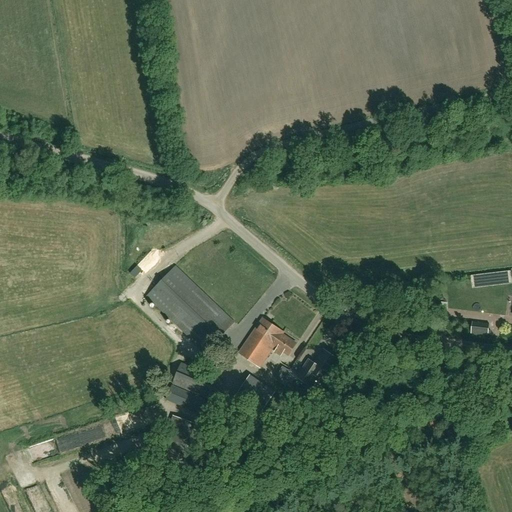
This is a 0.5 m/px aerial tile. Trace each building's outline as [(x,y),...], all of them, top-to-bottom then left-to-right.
[(141,264),(137,272),(141,274),(146,267),(141,264)] [(147,296),(167,315),(206,353),(235,323),(176,266),(147,296)] [(260,368),(274,348),(267,343),(270,339),(276,343),(282,334),(284,332),(262,318),(239,353),(260,368)] [(489,331),(489,324),(472,322),(471,334),(490,336),(491,331),(489,331)] [(267,343),(274,348),(275,346),(278,348),(276,351),(281,354),(283,352),(288,355),(296,344),(282,334),(276,343),(270,339),(267,343)] [(308,360),(303,367),(296,377),(307,385),(314,376),(322,382),(337,361),(323,351),(314,364),(308,360)] [(213,401),(221,381),(182,364),(174,385),(213,401)] [(262,412),(276,392),(249,373),(235,394),(262,412)] [(200,414),(206,400),(173,386),(167,401),(200,414)] [(436,429),(439,425),(434,421),(437,418),(432,415),(434,413),(430,410),(429,411),(424,407),(415,418),(424,425),(425,424),(429,427),(431,425),(436,429)] [(229,426),(235,415),(225,409),(213,430),(227,438),(233,428),(229,426)] [(281,428),(289,420),(279,411),(272,418),(281,428)] [(196,424),(173,416),(156,462),(179,470),(196,424)] [(398,416),(394,423),(407,429),(410,422),(398,416)] [(61,450),(59,441),(33,447),(35,457),(61,450)] [(80,511),(76,502),(66,507),(68,511),(80,511)]
